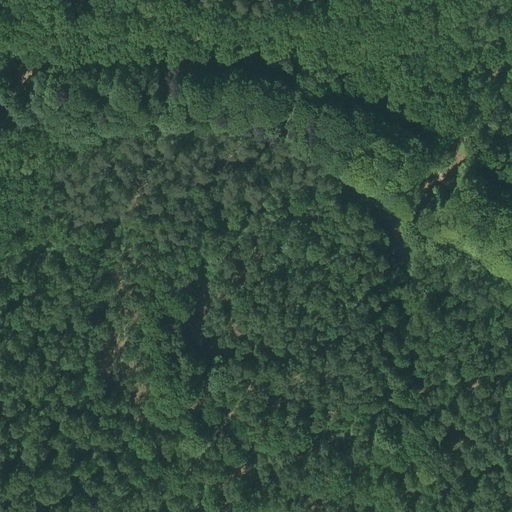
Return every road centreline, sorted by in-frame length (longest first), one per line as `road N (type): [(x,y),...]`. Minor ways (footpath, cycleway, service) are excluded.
road 1 (track): [(511,223),(354,133),(244,99)]
road 2 (track): [(511,29),(244,99)]
road 3 (track): [(244,99),(221,90),(0,91)]
